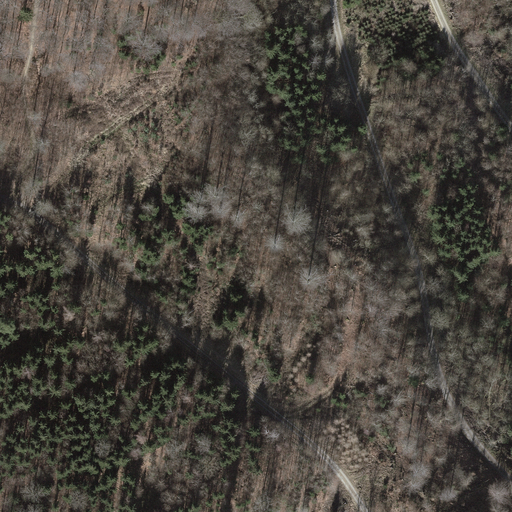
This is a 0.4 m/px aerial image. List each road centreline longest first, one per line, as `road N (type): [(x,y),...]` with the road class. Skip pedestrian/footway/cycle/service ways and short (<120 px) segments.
road 1 (track): [(331,0),(344,63),(426,295),(439,381),(470,439),(511,478)]
road 2 (track): [(29,212),(235,384)]
road 3 (track): [(235,384),(332,461),(369,511)]
road 4 (track): [(511,124),(434,0)]
